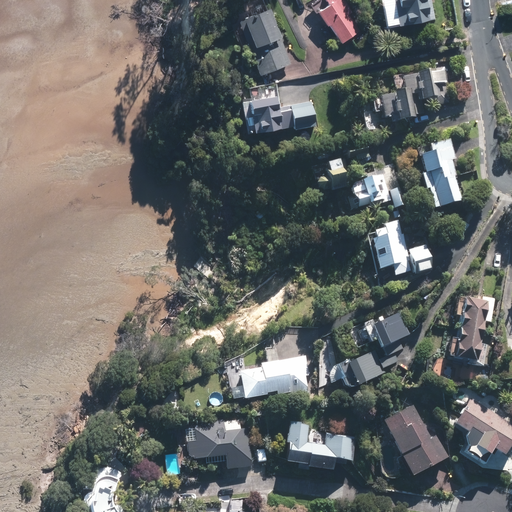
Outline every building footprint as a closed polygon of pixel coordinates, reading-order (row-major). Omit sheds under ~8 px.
[(362,30),(351,14),(353,13),(345,0),(318,0),(313,3),(329,28),(331,27),(342,43),(362,30)] [(432,0),(395,0),(400,25),(436,18),(432,0)] [(246,20),(257,47),(283,37),(272,9),(246,20)] [(284,44),(253,56),(260,75),(291,63),(284,44)] [(407,94),(382,99),(386,118),(393,117),(394,124),(401,122),(402,124),(417,121),(416,117),(427,115),(424,103),(438,100),(439,106),(452,104),(445,69),(433,71),(433,73),(404,79),(407,94)] [(278,96),(251,101),(257,133),(319,122),(315,104),(281,111),(278,96)] [(434,156),(422,160),(427,175),(423,177),(428,193),(431,193),(437,213),(469,203),(450,141),(431,147),(434,156)] [(363,146),(344,152),(346,159),(352,157),(353,161),(366,157),(363,146)] [(343,187),(335,164),(323,167),(325,172),(321,174),(323,179),(315,182),(311,187),(313,192),(315,194),(319,195),(343,187)] [(392,202),(384,176),(353,185),(359,204),(373,200),(375,207),(392,202)] [(412,274),(409,264),(404,237),(401,236),(398,224),(385,227),(386,232),(376,235),(378,243),(374,244),(381,271),(394,268),(396,277),(412,274)] [(432,273),(427,248),(409,252),(414,277),(432,273)] [(469,366),(484,368),(488,347),(483,346),(487,323),(491,324),(496,300),(484,298),(482,304),(460,300),(457,319),(464,320),(460,342),(453,341),(449,359),(470,363),(469,366)] [(399,314),(374,325),(373,323),(364,327),(373,346),(380,342),(387,355),(379,359),(375,351),(340,368),(347,381),(344,382),(347,389),(350,390),(352,391),(356,391),(358,390),(387,375),(385,370),(399,363),(395,354),(404,350),(399,341),(410,336),(399,314)] [(234,401),(246,399),(246,403),(278,397),(278,399),(310,393),(307,378),(310,378),(307,357),(262,365),(263,371),(241,375),(244,389),(232,391),(234,401)] [(511,449),(511,427),(474,402),(458,427),(506,458),(511,449)] [(414,409),(385,424),(414,479),(449,460),(436,436),(430,439),(414,409)] [(228,471),(252,469),(248,420),(224,422),(192,425),(185,432),(188,457),(195,461),(227,459),(228,471)] [(327,436),(326,447),(309,445),(312,427),(291,424),(287,445),(292,445),(289,464),(310,467),(309,470),(335,473),(337,462),(354,463),(356,439),(327,436)] [(115,511),(114,507),(114,502),(118,488),(121,480),(98,471),(87,491),(85,499),(85,508),(91,508),(91,511),(115,511)]
